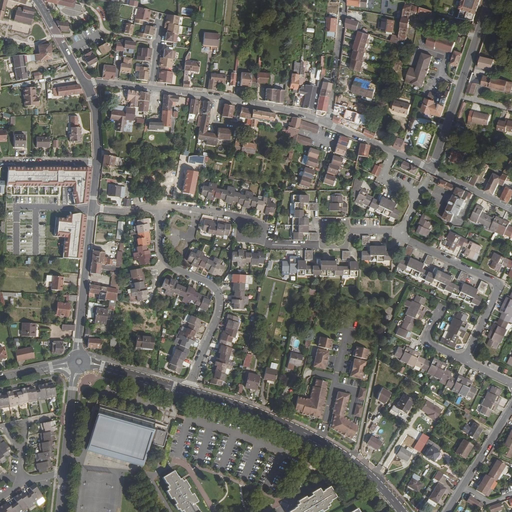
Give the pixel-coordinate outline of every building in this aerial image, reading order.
[(372,0),(348,0),(348,5),(372,9),(372,0)] [(462,0),(460,7),(462,8),(459,17),(474,19),(480,0),(462,0)] [(82,3),(75,1),(74,8),(65,6),(65,7),(58,6),(59,7),(60,9),(62,11),(64,12),(67,13),(70,14),(73,15),(75,15),(78,14),(80,13),(83,12),(85,11),(81,10),(81,9),(82,3)] [(410,4),(405,2),(403,19),(400,36),(399,43),(402,44),(403,44),(404,40),(406,40),(408,27),(409,27),(411,19),(412,19),(413,12),(417,13),(417,11),(420,12),(419,13),(420,13),(430,17),(432,11),(410,4)] [(143,21),(148,22),(151,10),(138,7),(135,19),(143,21)] [(14,22),(31,25),(34,10),(22,8),(22,13),(16,12),(14,22)] [(165,24),(178,26),(179,17),(167,15),(166,20),(165,24)] [(326,30),(337,31),(339,18),(328,17),(326,30)] [(359,22),(347,19),(346,28),(360,31),(360,32),(361,27),(360,27),(361,24),(359,23),(359,22)] [(395,21),(383,19),(382,30),(393,32),(395,21)] [(56,21),(61,31),(67,32),(67,22),(56,21)] [(134,25),(126,23),(124,33),(128,34),(131,35),(134,25)] [(167,28),(167,33),(177,34),(178,26),(165,24),(165,23),(164,28),(167,28)] [(138,37),(145,38),(146,35),(152,36),(155,28),(153,27),(146,25),(146,26),(144,34),(139,33),(138,37)] [(368,43),(369,44),(370,39),(369,39),(370,34),(360,32),(360,31),(358,36),(357,36),(356,40),(357,40),(368,43)] [(167,42),(176,43),(177,35),(177,34),(167,33),(166,33),(164,41),(167,42)] [(220,34),(205,33),(204,45),(219,46),(220,34)] [(456,41),(457,41),(440,35),(439,37),(431,34),(428,44),(432,45),(431,46),(435,48),(436,45),(441,47),(440,48),(448,51),(448,49),(453,51),(456,41)] [(355,49),(366,53),(367,48),(366,48),(368,43),(357,40),(355,45),(354,45),(353,49),(355,49)] [(123,51),(124,48),(134,50),(135,45),(135,43),(129,42),(124,41),(124,43),(120,43),(119,50),(123,51)] [(102,55),(110,50),(106,43),(98,47),(102,55)] [(50,45),(38,46),(39,55),(51,54),(50,45)] [(143,61),(150,62),(151,49),(149,49),(138,48),(137,60),(143,61)] [(163,58),(173,59),(174,59),(175,51),(166,50),(164,49),(163,58)] [(353,54),(352,58),(354,59),(364,62),(366,58),(365,57),(366,53),(355,49),(354,55),(353,54)] [(463,52),(457,50),(456,55),(455,54),(454,58),(453,62),(459,64),(463,52)] [(85,59),(88,65),(97,60),(91,51),(85,55),(86,58),(85,59)] [(407,81),(424,86),(428,72),(429,72),(431,67),(430,67),(434,56),(424,53),(419,68),(411,66),(407,81)] [(32,56),(31,56),(31,59),(35,59),(35,63),(52,61),(51,54),(39,55),(36,55),(32,56)] [(481,55),(479,54),(477,57),(481,58),(478,67),(492,71),(495,59),(480,56),(481,55)] [(13,58),(12,58),(16,82),(27,81),(24,56),(13,58)] [(262,57),(259,56),(257,74),(256,87),(258,87),(258,86),(259,86),(260,83),(269,84),(269,74),(261,73),(261,65),(262,57)] [(121,64),(120,71),(130,73),(132,60),(132,59),(132,58),(124,57),(124,58),(123,64),(121,64)] [(161,67),(168,68),(171,68),(173,59),(163,58),(160,57),(159,67),(161,67)] [(350,69),(362,73),(364,68),(363,68),(364,62),(354,59),(352,65),(351,65),(350,69)] [(200,62),(192,61),(192,63),(187,62),(185,62),(185,63),(184,68),(184,70),(189,71),(198,72),(200,62)] [(102,78),(114,80),(115,67),(104,65),(102,78)] [(141,80),(147,81),(149,68),(136,67),(135,71),(139,71),(138,80),(141,80)] [(326,68),(321,68),(319,81),(322,81),(321,87),(320,95),(329,97),(332,83),(330,83),(331,78),(325,77),(326,68)] [(167,83),(171,84),(172,72),(168,72),(160,71),(160,70),(158,82),(167,83)] [(212,76),(210,75),(208,90),(215,90),(216,82),(224,84),(225,75),(214,73),(214,72),(212,71),(212,76)] [(477,74),(472,72),(469,82),(474,84),(477,74)] [(250,73),(242,73),(241,86),(250,87),(251,77),(249,77),(250,73)] [(300,74),(292,73),(289,87),(293,88),(292,92),(295,92),(296,93),(298,83),(300,74)] [(511,81),(498,79),(484,75),(481,85),(511,92),(511,86),(511,81)] [(377,84),(356,78),(353,89),(368,93),(367,96),(373,97),(377,84)] [(474,84),(469,82),(466,92),(473,94),(477,85),(474,84)] [(310,85),(306,84),(305,90),(299,89),(299,93),(306,95),(303,108),(313,109),(317,86),(310,85)] [(77,87),(52,90),(53,95),(56,94),(57,98),(82,95),(77,87)] [(33,89),(23,90),(24,108),(38,107),(37,100),(34,100),(33,89)] [(284,90),(267,89),(266,101),(283,104),(284,90)] [(450,89),(448,89),(446,94),(442,92),(441,96),(436,95),(435,100),(438,101),(438,102),(445,104),(450,89)] [(429,98),(435,100),(436,95),(437,92),(431,90),(429,98)] [(140,92),(128,91),(126,100),(128,100),(128,102),(130,103),(130,105),(127,105),(127,106),(138,107),(138,102),(140,92)] [(149,93),(140,92),(138,102),(140,102),(140,108),(138,107),(127,106),(126,106),(124,119),(133,121),(135,111),(147,112),(149,93)] [(164,95),(163,101),(173,102),(172,105),(174,105),(175,104),(176,104),(177,103),(178,102),(178,97),(164,95)] [(329,97),(320,95),(317,110),(327,112),(329,97)] [(429,98),(427,97),(423,108),(442,115),(445,104),(438,102),(438,101),(435,100),(429,98)] [(409,113),(413,103),(397,98),(394,109),(409,113)] [(173,102),(163,101),(163,110),(178,112),(178,108),(172,107),(172,105),(173,102)] [(204,101),(202,113),(210,114),(212,102),(204,101)] [(234,106),(224,104),(222,116),(232,118),(234,106)] [(114,110),(112,110),(111,119),(118,120),(124,120),(124,119),(126,106),(121,106),(121,107),(117,107),(116,109),(115,109),(114,110)] [(253,110),(240,107),(238,114),(240,114),(239,117),(252,121),(253,110)] [(275,114),(253,110),(252,121),(252,125),(251,127),(257,128),(258,120),(274,122),(275,114)] [(489,116),(470,112),(468,121),(487,125),(489,116)] [(210,114),(202,113),(201,115),(202,115),(202,117),(200,127),(198,139),(206,141),(206,144),(217,146),(217,140),(218,129),(218,127),(215,126),(214,130),(215,131),(215,133),(207,132),(208,125),(210,115),(210,114)] [(171,116),(162,115),(162,120),(162,123),(150,122),(149,127),(162,129),(162,126),(171,127),(172,121),(170,121),(171,116)] [(301,119),(292,117),(290,127),(298,129),(299,127),(300,120),(301,119)] [(76,118),(69,118),(69,136),(68,136),(69,143),(80,142),(80,127),(77,126),(76,118)] [(377,132),(342,118),(340,123),(375,138),(377,132)] [(319,126),(300,120),(299,127),(317,134),(319,126)] [(505,122),(499,120),(497,130),(505,132),(506,130),(511,131),(511,121),(508,120),(508,122),(505,122)] [(470,132),(455,125),(453,129),(461,133),(461,132),(469,136),(470,132)] [(290,127),(288,127),(288,128),(287,128),(286,133),(297,136),(297,135),(298,129),(290,127)] [(231,130),(218,129),(217,140),(230,141),(230,135),(231,130)] [(312,140),(297,135),(297,136),(295,142),(310,146),(312,140)] [(24,136),(13,136),(14,148),(24,148),(24,136)] [(349,139),(340,136),(338,144),(335,152),(344,155),(347,147),(349,140),(349,139)] [(48,138),(35,139),(36,147),(48,148),(48,138)] [(403,144),(396,141),(394,147),(402,150),(403,144)] [(243,143),(236,142),(235,149),(248,152),(250,143),(243,142),(243,143)] [(370,145),(361,143),(359,151),(357,160),(367,162),(370,145)] [(319,151),(310,148),(307,156),(309,156),(306,165),(315,167),(318,159),(316,159),(319,151)] [(465,155),(454,151),(450,160),(462,165),(465,155)] [(115,157),(104,155),(103,166),(114,167),(115,157)] [(343,158),(334,155),(331,163),(330,163),(327,171),(336,174),(339,166),(340,166),(343,158)] [(419,168),(402,161),(399,166),(416,174),(419,168)] [(378,177),(382,168),(376,165),(371,174),(378,177)] [(488,169),(483,167),(479,176),(474,185),(480,188),(483,181),(485,183),(487,179),(484,178),(488,169)] [(62,180),(63,188),(71,187),(72,200),(73,205),(87,203),(90,170),(87,168),(69,170),(70,179),(62,180)] [(314,171),(305,168),(302,176),(300,184),(309,187),(312,179),(314,171)] [(503,177),(495,173),(491,182),(490,182),(485,191),(494,195),(500,183),(503,177)] [(507,174),(505,173),(503,177),(500,183),(504,186),(504,185),(507,180),(509,181),(510,179),(508,177),(509,175),(507,174)] [(335,178),(326,174),(323,182),(332,185),(335,178)] [(479,176),(474,174),(470,183),(474,185),(479,176)] [(44,198),(53,196),(49,176),(40,178),(44,198)] [(474,195),(439,178),(437,183),(456,192),(451,202),(444,217),(451,221),(455,214),(459,215),(469,197),(472,199),(474,195)] [(213,183),(209,182),(208,187),(203,186),(201,195),(206,196),(206,199),(210,200),(213,183)] [(217,184),(213,183),(210,200),(213,201),(214,198),(219,199),(221,189),(216,188),(217,184)] [(226,190),(221,189),(219,199),(224,200),(224,202),(228,203),(231,187),(227,186),(226,190)] [(511,198),(511,188),(508,186),(502,198),(510,203),(511,198)] [(70,200),(72,200),(71,187),(63,188),(59,188),(59,193),(61,193),(62,197),(70,196),(70,200)] [(235,187),(231,187),(228,203),(232,204),(232,201),(238,202),(239,194),(239,193),(234,192),(235,187)] [(368,192),(361,188),(360,191),(359,194),(355,201),(362,205),(363,203),(376,209),(375,210),(382,214),(389,217),(389,216),(396,219),(400,210),(393,207),(396,203),(389,199),(382,196),(380,201),(373,198),(374,197),(367,194),(368,192)] [(245,195),(239,194),(238,202),(237,204),(243,205),(242,207),(246,208),(249,192),(246,191),(245,195)] [(253,192),(249,192),(246,208),(250,209),(251,206),(255,207),(257,199),(257,197),(252,196),(253,192)] [(50,224),(59,222),(53,196),(44,198),(50,224)] [(308,196),(292,196),(292,203),(294,203),(294,210),(294,217),(292,217),(292,224),(292,232),(294,232),(294,239),(303,240),(303,232),(308,232),(308,224),(308,217),(303,217),(303,210),(303,203),(308,203),(308,196)] [(342,196),(332,196),(332,203),(330,203),(330,210),(347,210),(347,203),(342,203),(342,196)] [(263,201),(257,199),(255,207),(255,210),(260,211),(260,213),(264,214),(267,198),(263,197),(263,201)] [(271,199),(267,198),(264,214),(269,215),(269,212),(274,213),(276,204),(271,203),(271,199)] [(484,207),(478,204),(470,219),(477,222),(478,221),(485,224),(491,227),(490,229),(497,232),(504,235),(505,233),(511,236),(511,225),(509,224),(510,222),(503,218),(497,215),(495,218),(489,215),(482,212),(484,207)] [(61,222),(85,217),(86,212),(67,216),(68,218),(61,220),(61,222)] [(430,216),(424,213),(419,223),(421,224),(417,231),(428,236),(431,229),(429,228),(432,222),(428,220),(430,216)] [(148,217),(137,220),(138,224),(136,224),(138,233),(148,231),(147,223),(149,223),(148,217)] [(211,221),(205,220),(203,231),(209,232),(208,234),(216,235),(218,224),(210,222),(211,221)] [(59,222),(50,224),(51,230),(54,229),(54,233),(57,233),(57,235),(68,236),(68,234),(71,234),(71,231),(61,230),(61,228),(60,228),(59,224),(61,224),(61,222),(59,222)] [(226,225),(218,224),(216,235),(224,236),(224,235),(229,236),(231,225),(226,224),(226,225)] [(84,229),(75,228),(74,235),(83,236),(84,229)] [(148,231),(138,233),(139,237),(137,238),(138,246),(145,244),(149,243),(148,236),(149,236),(148,231)] [(482,245),(451,231),(448,237),(450,238),(447,245),(456,249),(459,243),(463,245),(468,247),(465,253),(473,257),(477,251),(479,252),(482,245)] [(83,236),(74,235),(73,245),(77,245),(82,246),(83,236)] [(138,246),(136,246),(137,251),(133,252),(134,256),(149,253),(149,250),(146,250),(145,244),(138,246)] [(415,248),(408,244),(404,252),(411,256),(411,254),(415,248)] [(370,250),(362,250),(362,259),(370,259),(370,261),(377,261),(385,261),(385,259),(392,260),(392,251),(385,251),(385,246),(381,245),(378,245),(374,245),(370,245),(370,250)] [(238,252),(233,251),(232,261),(238,261),(237,265),(241,266),(242,250),(239,249),(238,252)] [(102,251),(93,250),(92,262),(105,264),(106,261),(101,260),(102,251)] [(196,254),(191,252),(188,260),(192,262),(191,265),(195,266),(202,252),(198,250),(196,254)] [(246,250),(242,250),(241,266),(245,266),(245,261),(251,262),(252,253),(246,252),(246,250)] [(351,250),(343,250),(342,259),(350,259),(351,250)] [(205,253),(202,252),(195,266),(198,268),(200,265),(204,268),(208,259),(203,257),(205,253)] [(259,253),(252,253),(251,262),(250,264),(258,264),(258,263),(263,263),(264,252),(259,252),(259,253)] [(511,259),(495,252),(492,258),(494,259),(491,266),(500,270),(503,263),(508,266),(511,267),(509,274),(511,275),(511,259)] [(149,253),(134,256),(134,259),(138,259),(139,264),(148,263),(148,257),(150,257),(149,253)] [(435,257),(428,254),(425,260),(424,262),(431,265),(435,257)] [(290,261),(283,261),(283,270),(290,270),(290,272),(298,272),(298,275),(305,275),(305,274),(320,274),(320,275),(335,276),(335,274),(350,274),(350,276),(357,276),(358,262),(358,261),(350,260),(350,265),(342,265),(335,265),(335,260),(328,260),(320,260),(320,265),(313,265),(305,264),(305,260),(298,260),(298,256),(290,255),(290,261)] [(213,261),(208,259),(204,268),(210,270),(208,272),(212,274),(219,259),(215,257),(213,261)] [(408,261),(401,258),(398,266),(404,269),(404,270),(411,274),(417,277),(417,275),(424,279),(431,282),(431,283),(437,286),(444,289),(444,288),(451,291),(458,295),(458,296),(464,299),(470,302),(471,301),(478,304),(482,296),(475,293),(477,289),(473,287),(471,286),(467,284),(464,282),(462,287),(455,284),(448,280),(450,276),(447,274),(444,273),(441,271),(437,270),(435,274),(428,271),(421,268),(423,263),(420,262),(417,260),(414,258),(410,257),(408,261)] [(68,259),(68,268),(80,269),(81,259),(78,259),(73,259),(68,259)] [(222,261),(219,259),(212,274),(216,275),(217,273),(221,275),(225,267),(220,264),(222,261)] [(92,262),(91,262),(90,273),(91,273),(99,274),(100,269),(114,270),(115,270),(117,270),(116,275),(113,275),(111,288),(117,289),(118,284),(120,271),(120,266),(116,266),(105,264),(92,262)] [(140,268),(130,270),(131,277),(133,277),(134,281),(142,279),(145,279),(144,274),(142,275),(140,268)] [(468,273),(462,270),(458,278),(465,281),(465,280),(468,273)] [(51,289),(61,290),(62,277),(52,276),(51,289)] [(243,277),(232,276),(231,282),(233,282),(233,289),(235,290),(244,290),(244,282),(243,282),(243,277)] [(170,280),(165,277),(161,286),(166,289),(164,292),(168,294),(175,279),(171,277),(170,280)] [(142,279),(134,281),(135,286),(128,288),(129,291),(147,288),(146,285),(144,286),(143,280),(142,279)] [(178,281),(175,279),(168,294),(172,296),(174,292),(178,294),(182,285),(177,283),(178,281)] [(489,283),(482,279),(478,286),(478,287),(485,291),(489,283)] [(94,282),(90,281),(88,295),(93,296),(93,293),(99,294),(98,297),(104,299),(106,287),(93,284),(94,282)] [(187,287),(182,285),(178,294),(183,296),(181,300),(185,301),(191,287),(188,285),(187,287)] [(111,288),(106,287),(104,299),(110,300),(109,304),(115,305),(116,300),(117,293),(117,289),(111,288)] [(194,288),(191,287),(185,301),(188,303),(190,299),(195,302),(199,293),(193,290),(194,288)] [(147,288),(133,290),(134,292),(134,295),(139,294),(140,299),(147,298),(146,293),(148,292),(147,288)] [(244,290),(235,290),(235,295),(232,295),(232,299),(248,299),(249,296),(244,296),(244,290)] [(204,295),(199,293),(195,302),(194,303),(199,306),(198,307),(206,310),(210,300),(203,297),(204,295)] [(511,293),(510,296),(507,295),(504,302),(501,308),(504,310),(501,316),(498,323),(495,321),(492,328),(489,335),(491,336),(488,343),(497,347),(501,340),(502,341),(506,335),(509,328),(507,327),(510,321),(511,316),(511,293)] [(428,306),(423,304),(426,298),(418,294),(415,300),(413,299),(412,301),(407,299),(405,304),(410,306),(407,313),(408,314),(405,320),(402,327),(401,326),(397,333),(410,339),(413,332),(411,331),(414,324),(417,318),(421,320),(425,313),(428,306)] [(248,299),(232,299),(232,302),(234,303),(234,307),(243,308),(243,303),(248,303),(248,299)] [(69,304),(58,303),(57,315),(67,316),(69,304)] [(107,309),(97,308),(95,321),(106,323),(107,309)] [(468,315),(459,310),(456,317),(454,316),(451,323),(448,329),(450,330),(444,341),(455,346),(457,341),(455,341),(458,334),(463,336),(466,330),(469,323),(465,321),(468,315)] [(201,319),(191,314),(188,321),(190,322),(188,327),(196,331),(198,331),(200,327),(198,326),(201,319)] [(238,317),(228,314),(226,319),(228,319),(226,326),(236,329),(238,322),(236,321),(238,317)] [(36,323),(21,323),(21,336),(33,336),(33,330),(36,330),(36,323)] [(236,329),(226,326),(224,333),(222,332),(220,338),(231,341),(233,335),(234,336),(236,329)] [(196,331),(188,327),(185,332),(181,330),(180,333),(195,340),(196,337),(194,336),(196,331)] [(195,340),(180,333),(179,336),(182,338),(180,343),(189,347),(191,342),(193,343),(195,340)] [(154,337),(138,335),(137,346),(153,348),(154,337)] [(332,340),(321,337),(318,347),(321,347),(327,349),(332,350),(333,346),(331,345),(332,340)] [(102,339),(89,338),(88,347),(101,348),(102,339)] [(231,341),(220,338),(219,343),(221,343),(219,351),(220,351),(229,354),(231,346),(230,346),(231,341)] [(189,347),(180,343),(178,348),(176,347),(173,355),(183,359),(187,352),(188,353),(190,348),(189,347)] [(62,344),(55,344),(54,353),(61,354),(62,344)] [(406,348),(399,345),(395,354),(402,357),(401,359),(408,362),(414,365),(415,363),(422,366),(428,369),(427,371),(434,374),(441,378),(442,376),(448,379),(446,383),(453,386),(452,387),(459,391),(466,394),(467,393),(474,396),(478,387),(471,384),(473,380),(466,376),(459,373),(457,377),(451,374),(453,370),(446,367),(448,362),(442,359),(434,356),(432,360),(426,357),(419,355),(421,352),(418,350),(414,348),(410,346),(407,345),(406,348)] [(32,347),(14,350),(17,361),(25,359),(24,358),(34,356),(32,347)] [(356,347),(355,352),(353,352),(352,356),(357,357),(363,359),(366,359),(368,350),(356,347)] [(318,349),(313,366),(325,369),(326,365),(328,365),(330,357),(328,357),(329,352),(327,351),(321,350),(318,349)] [(229,354),(220,351),(219,356),(216,355),(215,359),(231,364),(234,365),(235,361),(228,359),(229,354)] [(252,354),(246,352),(245,358),(243,364),(249,366),(252,354)] [(302,355),(291,353),(287,368),(291,369),(293,363),(300,365),(302,355)] [(183,359),(173,355),(170,361),(172,362),(169,367),(180,371),(182,367),(180,366),(183,359)] [(231,364),(215,359),(214,363),(216,364),(215,369),(226,372),(228,373),(229,368),(230,368),(231,364)] [(351,372),(350,376),(361,379),(365,362),(362,361),(356,360),(354,359),(353,364),(351,363),(349,371),(351,372)] [(275,379),(277,367),(267,364),(264,376),(275,379)] [(226,372),(215,369),(213,376),(211,376),(210,381),(221,384),(222,379),(224,379),(226,372)] [(260,374),(249,372),(246,385),(251,386),(250,388),(251,389),(255,390),(256,389),(260,374)] [(313,386),(309,400),(298,397),(294,410),(302,412),(301,414),(321,419),(325,400),(324,400),(327,390),(325,389),(327,382),(316,379),(314,387),(313,386)] [(502,388),(494,384),(490,390),(489,389),(485,396),(482,403),(484,404),(481,411),(489,415),(492,408),(495,409),(499,402),(502,396),(499,394),(502,388)] [(49,385),(44,386),(47,400),(51,399),(57,398),(54,386),(49,387),(49,385)] [(40,391),(36,392),(38,401),(42,401),(47,400),(44,386),(39,386),(40,391)] [(385,402),(392,391),(383,386),(380,391),(378,398),(385,402)] [(360,388),(358,399),(365,400),(367,389),(360,388)] [(22,393),(17,393),(17,396),(19,405),(19,406),(25,405),(25,404),(28,403),(26,389),(22,390),(22,393)] [(29,389),(26,389),(28,403),(32,403),(33,403),(38,402),(38,401),(36,392),(35,390),(30,391),(29,389)] [(335,414),(332,427),(346,436),(347,435),(357,442),(360,425),(353,421),(354,420),(345,416),(350,394),(338,391),(333,413),(335,414)] [(12,392),(7,393),(7,395),(10,408),(16,407),(15,406),(19,405),(17,396),(13,396),(12,392)] [(1,394),(0,394),(0,407),(0,409),(4,408),(5,409),(10,408),(7,395),(2,396),(1,394)] [(414,399),(405,394),(397,405),(395,404),(393,408),(399,412),(401,408),(407,411),(414,399)] [(421,411),(437,420),(443,409),(426,400),(421,411)] [(101,405),(100,408),(148,422),(149,420),(101,405)] [(356,405),(354,416),(362,417),(364,407),(356,405)] [(100,409),(93,407),(91,412),(98,414),(89,447),(141,463),(148,441),(153,442),(152,445),(162,448),(167,432),(152,428),(151,431),(146,430),(147,425),(148,422),(100,408),(100,409)] [(53,422),(41,424),(42,430),(43,430),(43,434),(55,432),(57,431),(57,427),(54,427),(53,422)] [(484,427),(475,422),(473,426),(469,432),(477,437),(484,427)] [(463,429),(469,432),(473,426),(467,423),(463,429)] [(43,434),(41,434),(42,438),(41,438),(42,444),(53,441),(54,441),(53,436),(56,435),(55,432),(43,434)] [(382,441),(373,434),(368,441),(377,448),(382,441)] [(442,446),(429,438),(427,442),(432,445),(426,455),(434,460),(440,450),(442,446)] [(511,439),(507,438),(503,446),(504,447),(503,450),(501,454),(510,458),(511,454),(511,453),(511,439)] [(473,444),(465,439),(457,451),(466,456),(473,444)] [(42,444),(40,444),(40,448),(41,454),(53,451),(52,446),(54,446),(53,441),(42,444)] [(421,443),(418,441),(414,447),(421,451),(423,447),(420,445),(421,443)] [(1,443),(0,443),(0,451),(5,459),(9,456),(7,451),(9,449),(4,442),(1,444),(1,443)] [(141,463),(89,447),(88,451),(140,466),(141,463)] [(409,451),(403,447),(398,455),(407,460),(413,451),(411,449),(409,451)] [(41,454),(37,454),(39,460),(40,460),(40,464),(50,462),(49,458),(54,457),(53,451),(41,454)] [(492,464),(490,467),(500,473),(505,465),(496,460),(494,465),(492,464)] [(40,464),(36,465),(37,470),(39,470),(39,474),(49,472),(48,468),(52,467),(51,461),(50,462),(40,464)] [(504,475),(509,468),(505,465),(500,473),(504,475)] [(489,471),(487,476),(494,480),(495,481),(500,473),(490,467),(488,470),(489,471)] [(426,470),(423,475),(429,478),(432,473),(426,470)] [(438,470),(434,478),(439,481),(444,473),(438,470)] [(174,471),(163,477),(166,483),(167,483),(168,486),(166,487),(168,490),(166,491),(171,499),(173,498),(176,503),(174,505),(177,509),(178,509),(180,511),(183,510),(183,511),(198,511),(196,506),(195,507),(193,504),(197,501),(192,493),(190,494),(187,489),(189,488),(185,480),(182,481),(180,478),(179,479),(177,477),(174,471)] [(481,479),(479,482),(489,487),(494,480),(487,476),(485,475),(482,479),(481,479)] [(423,482),(413,476),(408,484),(418,490),(423,482)] [(478,486),(475,490),(484,496),(484,495),(488,488),(489,487),(479,482),(477,485),(478,486)] [(445,488),(438,484),(430,497),(437,502),(445,488)] [(34,485),(29,488),(32,492),(29,495),(34,502),(37,500),(38,501),(42,498),(39,493),(34,485)] [(293,509),(288,511),(319,511),(321,511),(322,511),(327,510),(325,506),(328,504),(327,503),(330,501),(330,500),(335,497),(330,487),(323,491),(321,493),(318,489),(310,494),(311,495),(306,499),(305,497),(297,501),(298,503),(295,505),(296,507),(293,508),(293,509)] [(26,497),(23,493),(18,496),(27,509),(27,510),(35,504),(34,502),(29,495),(26,497)] [(18,495),(13,498),(16,503),(13,505),(17,511),(22,511),(27,509),(18,496),(18,495)] [(427,502),(434,507),(437,502),(430,497),(427,502)] [(410,501),(414,507),(418,504),(414,498),(410,501)] [(7,503),(2,506),(6,511),(17,511),(13,505),(10,507),(7,503)]
